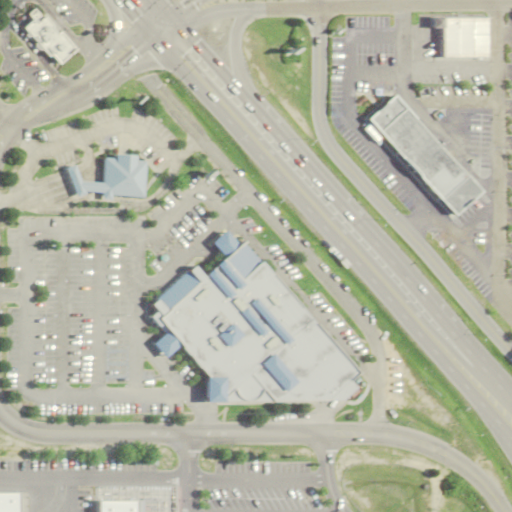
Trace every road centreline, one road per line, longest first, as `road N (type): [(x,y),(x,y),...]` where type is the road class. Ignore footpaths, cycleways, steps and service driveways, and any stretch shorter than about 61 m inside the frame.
road 1 (primary): [(151,36),(503,428)]
road 2 (primary): [(490,376),(421,319),(161,30)]
road 3 (residential): [(325,0),(328,137),(511,348)]
road 4 (primary): [(490,376),(243,93)]
road 5 (residential): [(203,138),(372,333),(382,363),(381,436)]
road 6 (residential): [(0,408),(43,433),(325,435)]
road 7 (residential): [(511,0),(325,0)]
road 8 (residential): [(381,436),(455,458),(506,511)]
